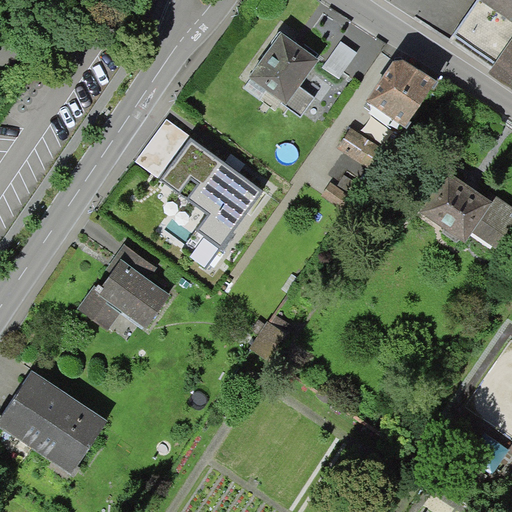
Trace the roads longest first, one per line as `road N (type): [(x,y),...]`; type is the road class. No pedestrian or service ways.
road 1 (residential): [(0,302),(189,26)]
road 2 (residential): [(511,108),(336,0)]
road 3 (residential): [(0,53),(109,13),(150,10),(189,26)]
